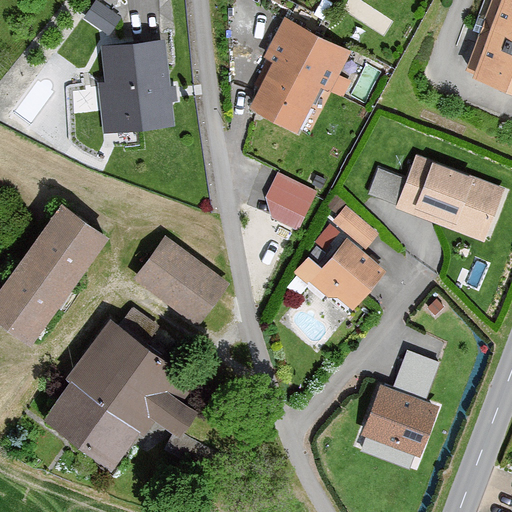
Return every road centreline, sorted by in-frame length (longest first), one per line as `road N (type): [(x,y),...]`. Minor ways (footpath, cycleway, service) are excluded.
road 1 (residential): [(201,0),(254,338),(302,469),(329,511)]
road 2 (secondary): [(458,511),(511,371)]
